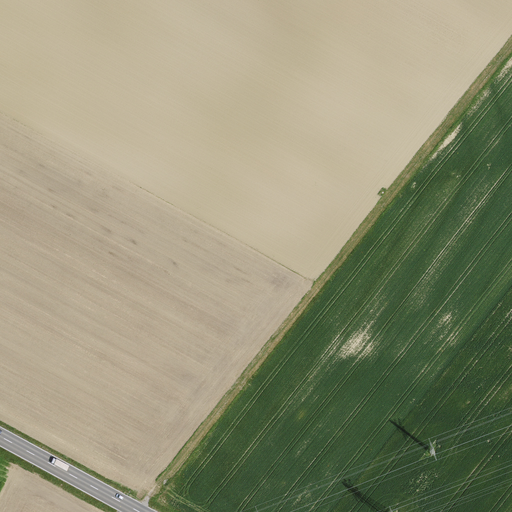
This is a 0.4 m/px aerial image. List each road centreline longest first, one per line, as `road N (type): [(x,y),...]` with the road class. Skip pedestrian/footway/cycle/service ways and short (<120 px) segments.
road 1 (track): [(511,45),(140,511)]
road 2 (secondary): [(142,511),(0,435)]
